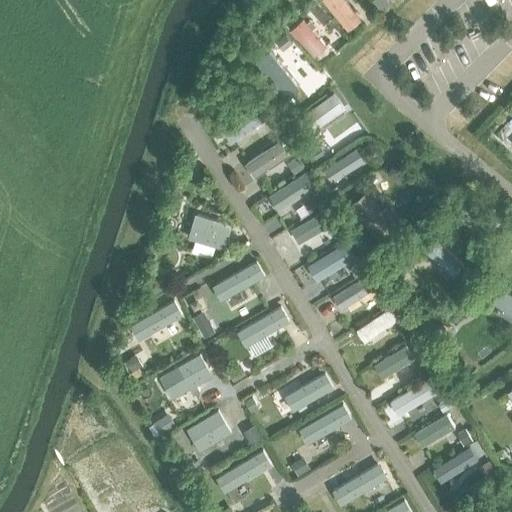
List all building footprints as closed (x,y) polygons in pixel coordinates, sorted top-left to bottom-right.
[(316,0),(310,0),(306,4),(315,15),(323,8),(316,0)] [(361,17),(347,0),(325,0),(348,27),(361,17)] [(387,0),(373,0),(381,10),(390,3),(387,0)] [(330,42),(301,14),(287,26),(315,56),(330,42)] [(286,34),(276,42),(283,50),(292,42),(286,34)] [(257,62),(281,95),(294,85),(267,52),(257,62)] [(305,113),(316,130),(347,106),(337,88),(305,113)] [(263,101),(229,123),(238,136),(271,115),(263,101)] [(278,119),(270,124),(276,134),(284,129),(278,119)] [(282,137),(246,161),(255,175),(292,151),(282,137)] [(318,142),(306,150),(314,162),(325,154),(318,142)] [(347,154),(319,172),(326,182),(327,185),(365,160),(357,148),(347,154)] [(298,156),(287,163),(294,173),(305,166),(298,156)] [(275,190),(282,205),(316,184),(307,170),(275,190)] [(322,194),(305,206),(310,213),(327,202),(322,194)] [(370,195),(357,205),(381,239),(395,228),(370,195)] [(493,230),(504,216),(480,197),(469,210),(493,230)] [(331,206),(293,227),(301,242),(339,219),(331,206)] [(196,213),(188,238),(225,249),(232,224),(196,213)] [(464,262),(437,238),(426,250),(453,274),(464,262)] [(345,241),(306,265),(315,281),(355,257),(345,241)] [(258,258),(212,284),(221,299),(267,274),(258,258)] [(361,262),(351,269),(356,277),(367,270),(361,262)] [(337,293),(344,306),(382,283),(375,269),(337,293)] [(158,275),(141,285),(147,295),(164,286),(158,275)] [(389,290),(379,296),(385,306),(395,301),(389,290)] [(175,298),(130,323),(139,338),(183,313),(175,298)] [(282,304),(237,329),(246,345),(291,319),(282,304)] [(357,327),(367,341),(399,318),(392,305),(357,327)] [(204,309),(194,315),(205,334),(215,329),(204,309)] [(448,319),(439,332),(474,357),(483,344),(448,319)] [(408,324),(399,329),(407,341),(415,336),(408,324)] [(407,344),(373,366),(381,379),(415,357),(407,344)] [(167,371),(180,394),(213,375),(201,352),(167,371)] [(137,353),(125,360),(131,370),(135,377),(143,373),(139,366),(143,363),(137,353)] [(427,360),(419,365),(425,376),(433,371),(427,360)] [(240,363),(227,370),(233,379),(245,372),(240,363)] [(285,394),(294,409),(335,385),(325,370),(285,394)] [(429,377),(390,400),(399,415),(437,392),(429,377)] [(253,395),(245,400),(251,410),(259,406),(253,395)] [(453,395),(438,404),(443,412),(458,403),(453,395)] [(345,400),(300,425),(310,442),(354,416),(345,400)] [(187,427),(201,450),(232,431),(219,409),(187,427)] [(168,412),(153,421),(161,433),(175,423),(168,412)] [(417,431),(424,446),(458,426),(449,412),(417,431)] [(255,426),(245,432),(251,443),(262,436),(255,426)] [(466,428),(457,433),(464,445),(473,440),(466,428)] [(446,477),(482,455),(474,442),(438,464),(446,477)] [(217,476),(226,491),(274,462),(265,448),(217,476)] [(303,456),(291,463),(298,473),(310,466),(303,456)] [(491,461),(481,467),(488,479),(499,473),(491,461)] [(334,489),(343,503),(390,475),(382,462),(334,489)] [(382,511),(414,511),(407,499),(382,511)]
